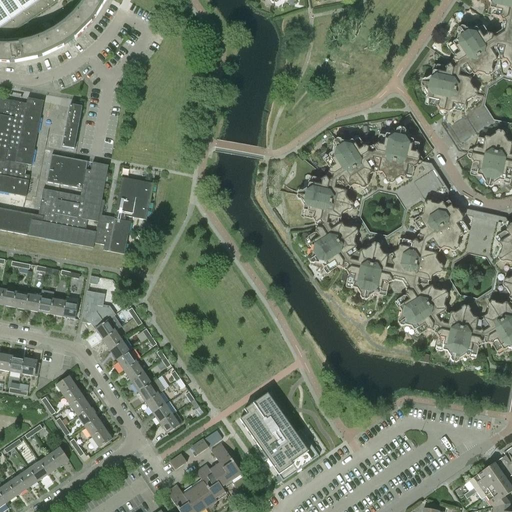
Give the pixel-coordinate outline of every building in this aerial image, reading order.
[(81,0),(78,5),(71,14),(62,22),(52,29),(42,34),(31,38),(19,41),(8,42),(0,41),(0,62),(9,64),(9,63),(14,62),(14,63),(28,61),(38,59),(37,58),(42,56),(42,57),(64,47),(63,46),(66,44),(69,42),(72,40),(74,38),(75,39),(92,22),(91,22),(94,18),(95,18),(106,0),(81,0)] [(0,0),(0,33),(4,39),(59,0),(0,0)] [(511,0),(487,0),(489,4),(489,8),(489,9),(491,10),(490,14),(491,15),(499,17),(501,21),(503,22),(504,21),(505,24),(511,22),(511,0)] [(503,33),(495,39),(497,47),(495,52),(498,56),(501,57),(501,59),(502,61),(506,62),(509,67),(511,67),(511,22),(505,24),(503,33)] [(457,63),(456,67),(462,71),(466,72),(468,76),(471,74),(472,76),(473,76),(477,74),(483,75),(491,70),(492,64),(496,62),(496,60),(495,57),(498,56),(495,52),(497,47),(495,39),(492,38),(492,37),(491,36),(487,35),(483,29),(481,28),(477,31),(476,29),(475,29),(471,31),(465,29),(457,34),(456,41),(453,43),(452,44),(453,46),(449,49),(449,50),(453,56),(452,61),(453,62),(457,63)] [(447,113),(443,112),(440,125),(449,139),(457,153),(471,156),(472,151),(476,148),(478,140),(479,140),(483,141),(484,138),(485,138),(489,139),(494,135),(503,137),(507,143),(511,144),(511,145),(511,147),(511,67),(509,67),(506,62),(502,61),(501,59),(501,57),(498,56),(495,57),(496,60),(496,62),(492,64),(491,70),(483,75),(477,74),(473,76),(472,76),(471,74),(468,76),(467,79),(469,79),(470,81),(470,84),(473,90),(471,99),(466,102),(465,106),(463,107),(461,107),(460,112),(459,112),(451,111),(447,113)] [(467,79),(468,76),(466,72),(462,71),(456,67),(452,69),(450,66),(449,66),(445,68),(438,67),(436,67),(435,72),(433,72),(432,72),(431,76),(425,80),(424,88),(427,94),(426,98),(427,99),(429,100),(428,104),(429,106),(436,107),(439,111),(443,112),(447,113),(451,111),(459,112),(460,112),(461,107),(463,107),(465,106),(466,102),(471,99),(473,90),(470,84),(470,81),(469,79),(467,79)] [(37,133),(36,133),(38,123),(39,123),(38,123),(40,113),(41,113),(41,112),(40,112),(42,102),(43,102),(43,101),(27,98),(26,104),(0,98),(0,191),(25,196),(25,197),(26,197),(30,176),(24,175),(26,165),(31,166),(31,165),(30,165),(32,155),(33,155),(33,154),(32,154),(34,144),(35,145),(35,144),(34,144),(36,134),(37,134),(37,133)] [(70,105),(62,147),(74,149),(82,107),(70,105)] [(375,152),(372,154),(372,161),(371,166),(373,168),(377,169),(377,172),(377,173),(382,174),(385,179),(394,181),(400,177),(404,178),(405,178),(405,176),(410,177),(411,176),(412,168),(417,166),(418,161),(419,157),(416,153),(418,146),(417,145),(412,143),(413,141),(412,140),(408,139),(405,134),(395,132),(390,135),(386,135),(385,135),(384,137),(380,136),(378,137),(377,144),(373,147),(373,148),(375,152)] [(511,147),(511,145),(511,144),(507,143),(503,137),(494,135),(489,139),(485,138),(484,138),(483,141),(479,140),(478,140),(476,148),(472,151),(471,156),(470,159),(472,163),(471,171),(472,172),(476,173),(476,175),(476,176),(480,177),(484,183),(493,184),(499,181),(502,182),(504,181),(504,179),(509,180),(510,179),(511,172),(511,171),(511,147)] [(333,175),(332,179),(338,183),(342,184),(344,187),(347,186),(348,187),(349,188),(353,186),(359,187),(367,182),(368,176),(372,174),(372,172),(371,170),(373,168),(371,166),(372,161),(372,154),(367,153),(368,149),(368,148),(363,147),(359,141),(357,140),(353,143),(352,141),(351,141),(347,143),(341,142),(333,147),(332,153),(328,155),(328,156),(329,158),(325,161),(329,168),(328,173),(329,174),(333,175)] [(47,211),(44,211),(43,217),(0,208),(0,230),(28,236),(29,237),(29,236),(92,248),(92,249),(93,249),(94,244),(104,245),(103,251),(124,255),(124,254),(123,254),(124,250),(129,223),(130,223),(125,221),(126,217),(146,221),(153,184),(121,178),(113,219),(109,218),(109,219),(101,218),(104,201),(101,200),(107,167),(108,167),(108,166),(92,163),(90,171),(86,170),(87,162),(51,155),(46,183),(81,189),(80,197),(43,189),(40,206),(47,207),(47,211)] [(448,203),(447,201),(449,191),(440,177),(432,164),(418,161),(417,166),(412,168),(411,176),(410,177),(405,176),(405,178),(404,178),(400,177),(394,181),(385,179),(382,174),(377,173),(377,172),(377,169),(373,168),(371,170),(372,172),(372,174),(368,176),(367,182),(359,187),(353,186),(349,188),(348,187),(347,186),(344,187),(343,191),(345,192),(346,193),(345,197),(349,203),(347,211),(341,215),(340,219),(339,220),(337,219),(336,223),(338,226),(340,224),(342,225),(344,228),(350,229),(355,237),(354,244),(356,247),(356,248),(354,249),(356,252),(359,253),(360,251),(361,250),(364,251),(370,247),(379,249),(383,255),(386,256),(387,257),(386,261),(390,262),(394,259),(391,255),(397,251),(398,247),(399,246),(401,247),(403,242),(404,241),(411,243),(415,241),(416,241),(418,244),(421,242),(422,238),(419,237),(418,235),(419,231),(415,225),(415,223),(419,221),(418,219),(418,218),(422,215),(423,209),(431,204),(437,205),(441,203),(442,204),(443,205),(447,203),(448,203)] [(319,222),(322,225),(329,224),(333,225),(336,223),(337,219),(339,220),(340,219),(341,215),(347,211),(349,203),(345,197),(346,193),(345,192),(343,191),(344,187),(342,184),(338,183),(332,179),(328,182),(326,178),(325,178),(321,181),(313,179),(312,179),(311,184),(309,184),(307,185),(307,188),(301,192),(300,201),(303,206),(302,210),(303,211),(305,212),(304,216),(305,218),(312,219),(315,224),(316,224),(319,222)] [(430,249),(434,250),(437,248),(438,250),(440,251),(443,248),(449,250),(457,245),(458,239),(462,236),(462,235),(461,233),(465,230),(465,229),(461,223),(462,218),(459,214),(457,211),(453,210),(448,203),(447,203),(443,205),(442,204),(441,203),(437,205),(431,204),(423,209),(422,215),(418,218),(418,219),(419,221),(415,223),(415,225),(419,231),(418,235),(419,237),(422,238),(421,242),(428,246),(430,249)] [(506,228),(510,225),(505,217),(486,213),(468,209),(459,214),(462,218),(461,223),(465,229),(465,230),(461,233),(462,235),(462,236),(458,239),(457,245),(449,250),(443,248),(440,251),(438,250),(437,248),(434,250),(434,254),(436,254),(436,255),(435,259),(439,265),(437,274),(431,277),(430,281),(429,282),(427,282),(426,285),(428,288),(430,287),(432,287),(434,291),(440,292),(445,299),(444,306),(446,310),(444,312),(446,315),(449,316),(450,313),(451,313),(454,314),(460,310),(469,312),(472,317),(476,318),(477,320),(477,322),(481,323),(483,321),(482,319),(483,317),(486,315),(487,309),(495,304),(501,305),(505,303),(506,303),(507,305),(510,303),(511,300),(509,299),(508,299),(509,294),(506,289),(508,280),(511,276),(511,265),(511,263),(504,262),(499,254),(501,248),(498,244),(499,243),(500,242),(498,238),(498,236),(505,232),(506,228)] [(343,264),(347,265),(351,259),(352,254),(356,252),(354,249),(356,248),(356,247),(354,244),(355,237),(350,229),(344,228),(342,225),(340,224),(338,226),(336,223),(333,225),(329,224),(322,225),(321,230),(317,229),(316,229),(315,234),(308,238),(308,239),(311,243),(309,244),(308,246),(311,249),(310,255),(314,263),(321,264),(323,268),(324,268),(326,267),(328,271),(330,271),(336,268),(341,269),(342,268),(343,264)] [(511,223),(510,225),(506,228),(505,232),(498,236),(498,238),(500,242),(499,243),(498,244),(501,248),(499,254),(504,262),(511,263),(511,265),(511,223)] [(394,259),(390,262),(393,265),(392,270),(394,278),(403,280),(409,288),(417,287),(422,284),(426,285),(427,282),(429,282),(430,281),(431,277),(437,274),(439,265),(435,259),(436,255),(436,254),(434,254),(434,250),(430,249),(428,246),(421,242),(418,244),(416,241),(415,241),(411,243),(404,241),(403,242),(401,247),(399,246),(398,247),(397,251),(391,255),(394,259)] [(359,253),(356,252),(352,254),(351,259),(347,265),(349,269),(346,271),(346,272),(349,276),(347,283),(347,284),(352,285),(352,287),(352,288),(356,289),(360,295),(368,296),(374,293),(378,294),(379,293),(380,291),(384,292),(386,291),(387,285),(391,282),(392,281),(391,280),(394,278),(392,270),(393,265),(390,262),(386,261),(387,257),(386,256),(383,255),(379,249),(370,247),(364,251),(361,250),(360,251),(359,253)] [(98,278),(90,277),(89,284),(97,286),(98,278)] [(428,288),(426,285),(422,284),(417,287),(409,288),(408,292),(407,291),(406,292),(405,297),(398,301),(398,302),(400,306),(398,307),(398,308),(401,312),(399,318),(404,326),(410,327),(413,331),(414,331),(416,330),(419,334),(420,334),(426,330),(431,331),(432,330),(433,327),(437,328),(440,323),(442,318),(446,315),(444,312),(446,310),(444,306),(445,299),(440,292),(434,291),(432,287),(430,287),(428,288)] [(15,293),(2,290),(0,303),(0,305),(12,308),(15,293)] [(41,291),(40,297),(37,313),(49,315),(52,300),(53,293),(41,291)] [(27,295),(15,293),(12,308),(24,310),(27,295)] [(40,297),(27,295),(24,310),(37,313),(40,297)] [(87,296),(82,319),(91,321),(91,323),(95,329),(108,321),(115,316),(109,308),(102,306),(103,299),(87,296)] [(49,315),(62,317),(65,302),(52,300),(49,315)] [(77,305),(65,302),(62,317),(75,320),(77,305)] [(511,306),(510,303),(507,305),(506,303),(505,303),(501,305),(495,304),(487,309),(486,315),(483,317),(482,319),(483,321),(481,323),(483,326),(482,330),(484,341),(487,342),(486,343),(487,344),(492,345),(496,351),(497,351),(501,349),(502,350),(504,350),(507,348),(511,349),(511,306)] [(128,311),(133,319),(137,316),(132,309),(128,311)] [(449,316),(446,315),(442,318),(440,323),(437,328),(439,331),(436,333),(436,335),(438,339),(437,346),(438,347),(442,348),(442,350),(442,351),(446,352),(450,357),(459,359),(464,356),(468,357),(469,356),(470,354),(474,355),(475,354),(477,347),(481,345),(482,343),(481,343),(484,341),(482,330),(483,326),(481,323),(477,322),(477,320),(476,318),(472,317),(469,312),(460,310),(454,314),(451,313),(450,313),(449,316)] [(142,324),(137,316),(133,319),(138,327),(142,324)] [(108,321),(95,329),(102,340),(115,331),(108,321)] [(142,332),(147,340),(151,337),(146,330),(142,332)] [(115,331),(102,340),(109,351),(122,342),(115,331)] [(156,345),(151,337),(147,340),(152,347),(156,345)] [(122,342),(109,351),(116,361),(129,352),(122,342)] [(156,353),(161,361),(165,358),(160,351),(156,353)] [(129,352),(116,361),(123,371),(136,363),(129,352)] [(0,354),(0,370),(9,372),(12,357),(0,354)] [(12,357),(9,372),(21,374),(24,359),(12,357)] [(170,366),(165,358),(161,361),(167,368),(170,366)] [(24,359),(21,374),(34,377),(37,378),(40,364),(36,363),(37,362),(24,359)] [(136,363),(123,371),(131,382),(143,373),(136,363)] [(171,374),(176,382),(180,379),(174,372),(171,374)] [(143,373),(131,382),(138,392),(150,384),(143,373)] [(56,386),(63,396),(76,387),(69,377),(56,386)] [(150,384),(138,392),(145,403),(158,394),(164,389),(161,385),(157,379),(150,384)] [(185,387),(180,379),(176,382),(181,389),(185,387)] [(63,396),(70,407),(83,398),(76,387),(63,396)] [(185,395),(190,403),(194,400),(189,392),(185,395)] [(158,394),(145,403),(152,413),(165,405),(158,394)] [(247,415),(239,420),(243,425),(244,424),(246,427),(245,428),(248,433),(250,432),(252,435),(251,436),(254,441),(255,440),(258,443),(256,444),(260,449),(261,448),(263,451),(262,452),(260,453),(261,454),(261,453),(266,460),(266,461),(267,460),(283,482),(319,457),(300,430),(295,434),(293,430),(291,431),(289,428),(290,427),(287,422),(286,423),(284,420),(285,419),(281,414),(280,415),(278,412),(279,411),(276,406),(275,407),(272,404),(274,403),(270,398),(269,399),(267,396),(268,395),(267,394),(255,402),(254,403),(255,403),(251,406),(250,406),(249,406),(250,406),(244,411),(247,415)] [(46,408),(50,405),(45,398),(41,400),(46,408)] [(70,407),(77,417),(90,408),(83,398),(70,407)] [(199,408),(194,400),(190,403),(195,410),(199,408)] [(55,413),(50,405),(46,408),(51,415),(55,413)] [(165,405),(152,413),(159,424),(172,415),(165,405)] [(77,417),(84,427),(97,419),(90,408),(77,417)] [(172,415),(159,424),(166,434),(179,426),(179,425),(182,423),(175,413),(172,415)] [(61,429),(64,426),(59,419),(55,421),(61,429)] [(84,427),(92,438),(104,429),(97,419),(84,427)] [(39,425),(32,430),(34,434),(42,429),(39,425)] [(70,434),(64,426),(61,429),(66,436),(70,434)] [(112,440),(104,429),(92,438),(99,449),(112,440)] [(27,439),(34,434),(32,430),(24,436),(27,439)] [(217,431),(203,440),(208,448),(222,439),(217,431)] [(75,450),(79,447),(73,439),(70,442),(75,450)] [(11,445),(14,449),(21,443),(19,440),(11,445)] [(197,456),(208,448),(203,440),(191,448),(197,456)] [(167,492),(166,492),(179,511),(201,511),(217,502),(215,499),(225,492),(221,488),(224,486),(228,483),(231,481),(232,484),(239,494),(240,493),(250,487),(241,474),(221,444),(211,451),(219,464),(210,470),(206,465),(196,472),(203,482),(185,494),(183,495),(176,485),(167,492)] [(6,454),(14,449),(11,445),(3,450),(6,454)] [(84,455),(79,447),(75,450),(80,457),(84,455)] [(60,448),(49,455),(58,468),(68,461),(60,448)] [(47,476),(58,468),(49,455),(38,463),(47,476)] [(186,463),(181,455),(169,463),(175,471),(186,463)] [(511,511),(511,466),(511,465),(505,456),(499,460),(494,463),(498,469),(493,472),(499,480),(503,477),(507,481),(511,488),(511,491),(509,494),(504,497),(509,504),(507,511),(511,511)] [(37,483),(47,476),(38,463),(28,470),(37,483)] [(511,491),(511,488),(507,481),(503,477),(499,480),(493,472),(498,469),(494,463),(468,481),(473,489),(464,495),(467,500),(476,493),(481,500),(485,497),(493,508),(492,511),(507,511),(509,504),(504,497),(509,494),(511,491)] [(26,490),(37,483),(28,470),(17,477),(26,490)] [(16,497),(26,490),(17,477),(7,484),(16,497)] [(0,496),(5,504),(16,497),(7,484),(0,488),(0,496)]
